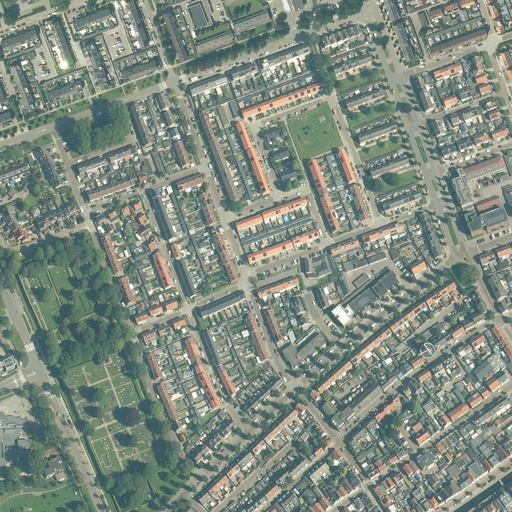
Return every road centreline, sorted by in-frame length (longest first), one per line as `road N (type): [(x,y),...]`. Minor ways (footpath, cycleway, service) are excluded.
road 1 (residential): [(381,225),(327,97),(254,126),(281,195)]
road 2 (residential): [(500,320),(415,373),(338,442)]
road 3 (residential): [(368,486),(511,385)]
road 4 (residential): [(199,477),(164,422),(130,333)]
road 5 (unclassified): [(102,511),(39,370)]
road 6 (residential): [(249,431),(229,408),(188,309)]
road 7 (residential): [(188,309),(143,190)]
road 8 (unclassified): [(174,82),(290,39)]
